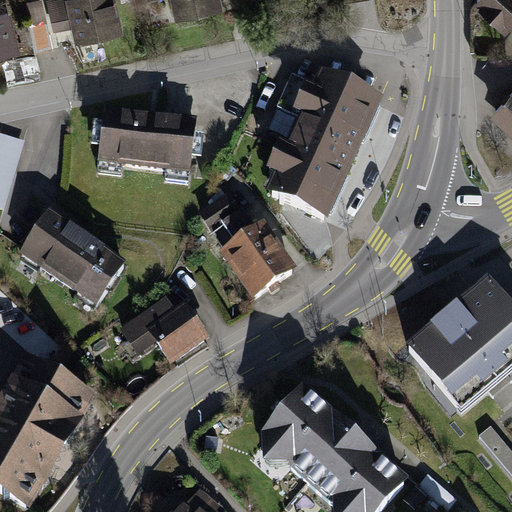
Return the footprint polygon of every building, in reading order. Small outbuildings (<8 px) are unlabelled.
[(111,0),(72,0),(22,9),(31,60),(51,57),(47,35),(66,32),(69,47),(118,39),(111,0)] [(217,0),(160,0),(167,27),(221,15),(217,0)] [(511,18),(511,0),(475,0),(467,11),(498,35),(511,18)] [(0,56),(16,53),(7,15),(0,16),(0,56)] [(372,109),(309,82),(257,202),(321,229),(372,109)] [(511,91),(490,117),(511,135),(511,91)] [(193,132),(96,120),(89,176),(187,187),(193,132)] [(0,134),(0,207),(5,209),(24,141),(0,134)] [(228,207),(192,229),(245,315),(294,284),(263,235),(251,243),(228,207)] [(127,258),(48,210),(20,256),(99,304),(127,258)] [(511,313),(495,294),(483,279),(403,347),(459,412),(496,380),(511,366),(511,313)] [(170,296),(118,329),(138,359),(158,347),(169,363),(210,337),(188,302),(178,308),(170,296)] [(86,399),(26,365),(0,410),(0,492),(25,507),(86,399)] [(306,400),(264,447),(267,481),(290,478),(327,511),(395,511),(412,492),(355,442),(306,400)] [(511,453),(490,428),(478,438),(511,478),(511,453)] [(221,508),(199,489),(178,511),(217,511),(218,511),(221,508)] [(417,511),(427,500),(416,491),(405,503),(414,511),(417,511)]
